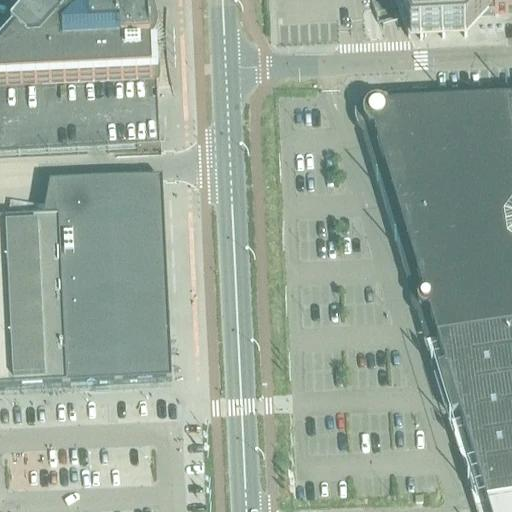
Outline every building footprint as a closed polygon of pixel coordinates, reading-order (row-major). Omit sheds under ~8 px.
[(0,158),(161,151),(158,89),(158,85),(159,81),(160,77),(160,72),(160,70),(160,69),(159,67),(159,66),(157,63),(156,60),(153,58),(151,56),(148,55),(146,54),(143,54),(142,54),(135,54),(135,42),(142,42),(145,41),(149,39),(152,37),(153,36),(154,34),(155,33),(156,30),(156,29),(157,27),(157,25),(157,23),(157,21),(157,19),(157,17),(155,12),(154,6),(153,0),(49,0),(49,1),(48,0),(2,51),(0,53),(0,158)] [(394,0),(410,43),(466,40),(489,17),(494,17),(494,16),(496,15),(510,0),(394,0)] [(511,0),(510,0),(496,15),(494,16),(494,17),(511,15),(511,0)] [(370,126),(436,341),(511,329),(511,102),(382,109),(380,112),(379,111),(378,110),(377,110),(375,110),(374,111),(372,111),(371,112),(370,113),(369,114),(369,116),(369,117),(369,119),(369,121),(370,122),(371,123),(372,124),(370,126)] [(0,391),(11,391),(45,389),(172,383),(162,181),(114,183),(49,186),(43,221),(0,222),(0,391)] [(487,506),(511,502),(511,329),(436,341),(445,369),(437,372),(452,418),(459,416),(487,506)] [(488,511),(511,511),(511,502),(487,506),(488,511)]
